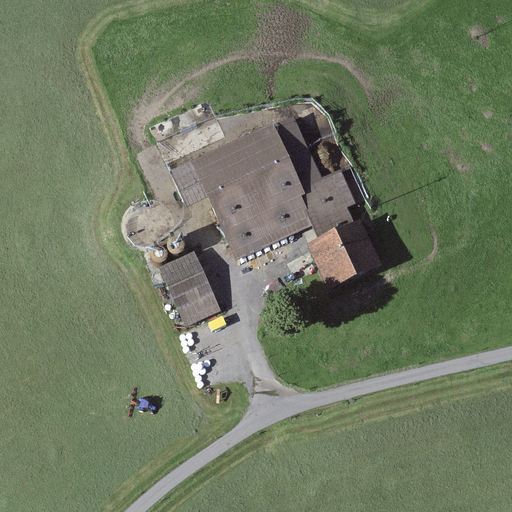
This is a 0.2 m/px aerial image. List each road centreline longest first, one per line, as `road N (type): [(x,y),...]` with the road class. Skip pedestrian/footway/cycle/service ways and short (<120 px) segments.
road 1 (unclassified): [(135,511),(274,411),(511,354)]
road 2 (track): [(274,411),(235,285)]
